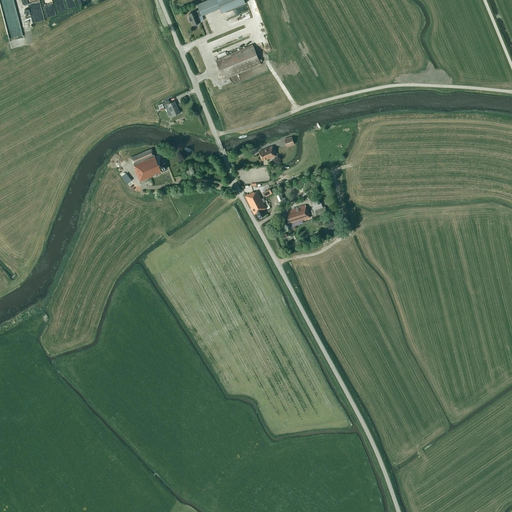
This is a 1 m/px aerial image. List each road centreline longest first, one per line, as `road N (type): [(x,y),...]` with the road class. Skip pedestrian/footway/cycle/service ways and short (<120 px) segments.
road 1 (tertiary): [(398,511),(363,424),(236,188),(159,0)]
road 2 (track): [(215,133),(390,86),(511,91)]
road 3 (track): [(276,262),(324,249),(347,233),(334,177),(349,166)]
